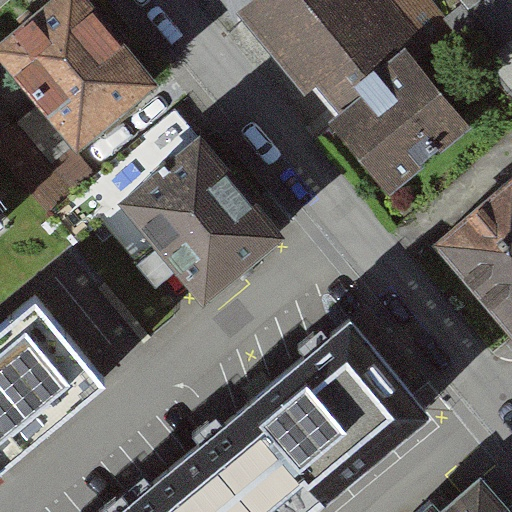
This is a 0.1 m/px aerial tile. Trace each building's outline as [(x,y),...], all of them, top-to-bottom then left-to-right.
[(95,0),(11,0),(0,9),(0,44),(64,128),(146,65),(95,0)] [(417,0),(255,0),(243,9),(322,114),(389,197),(471,132),(406,50),(438,26),(417,0)] [(511,0),(477,0),(491,19),(511,3),(511,0)] [(194,113),(109,177),(193,287),(278,224),(194,113)] [(511,174),(498,157),(409,230),(487,323),(511,302),(511,174)] [(0,469),(107,386),(39,300),(0,330),(0,469)] [(301,511),(414,420),(435,402),(355,307),(334,324),(215,422),(118,503),(106,511),(301,511)] [(510,511),(492,492),(481,479),(469,490),(443,511),(440,511),(433,503),(423,511),(510,511)]
